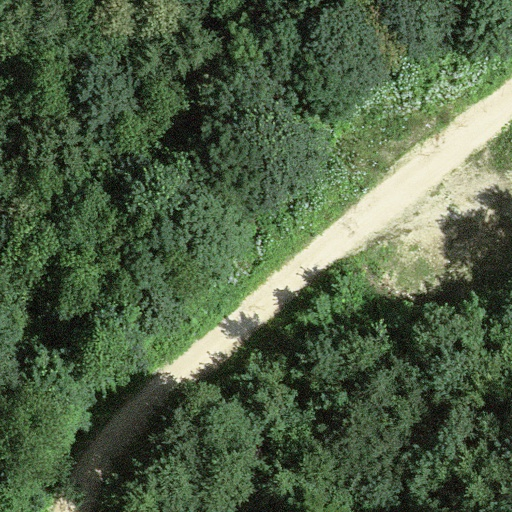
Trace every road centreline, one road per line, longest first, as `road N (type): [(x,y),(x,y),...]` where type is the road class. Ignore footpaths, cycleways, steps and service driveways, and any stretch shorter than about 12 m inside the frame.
road 1 (track): [(67,511),(93,462),(156,395),(511,96)]
road 2 (track): [(395,193),(435,207),(511,196)]
